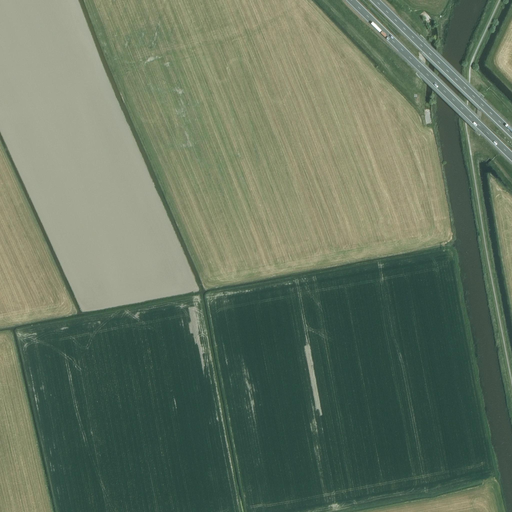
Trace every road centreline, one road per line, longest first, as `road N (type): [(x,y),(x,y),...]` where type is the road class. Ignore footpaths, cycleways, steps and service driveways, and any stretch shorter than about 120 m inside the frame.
road 1 (trunk): [(351,0),(511,156)]
road 2 (trunk): [(511,133),(375,0)]
